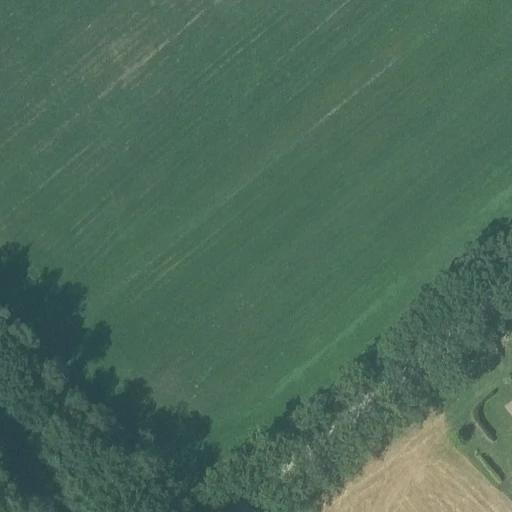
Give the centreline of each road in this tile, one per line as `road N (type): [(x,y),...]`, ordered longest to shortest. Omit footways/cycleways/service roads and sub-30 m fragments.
road 1 (track): [(245,511),(511,277)]
road 2 (track): [(143,511),(0,351)]
